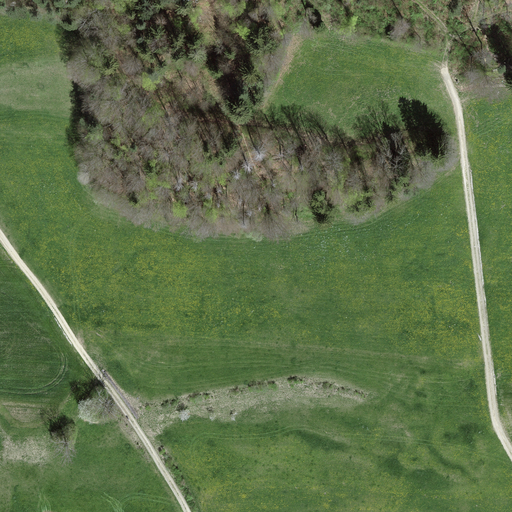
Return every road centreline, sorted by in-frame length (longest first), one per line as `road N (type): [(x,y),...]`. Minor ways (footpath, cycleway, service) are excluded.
road 1 (track): [(511,454),(500,434),(468,171),(444,54)]
road 2 (track): [(0,232),(186,511)]
